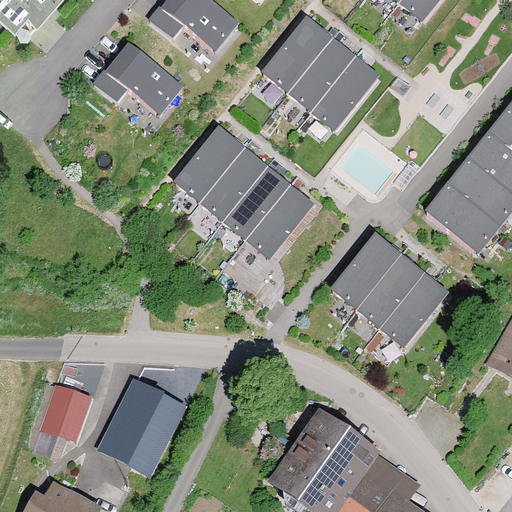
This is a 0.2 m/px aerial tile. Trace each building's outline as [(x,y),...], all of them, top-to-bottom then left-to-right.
[(65,0),(0,0),(0,10),(33,38),(65,0)] [(253,26),(221,0),(174,0),(156,21),(181,41),(190,30),(226,60),(253,26)] [(460,0),(395,0),(436,32),(460,0)] [(392,81),(314,20),(267,81),(345,142),(392,81)] [(194,88),(134,39),(98,84),(122,104),(131,93),(167,122),(194,88)] [(511,232),(511,125),(437,222),(489,262),(511,232)] [(328,208),(230,126),(181,184),(279,266),(328,208)] [(444,293),(376,237),(335,287),(403,343),(444,293)] [(511,326),(492,360),(511,372),(511,326)] [(153,475),(187,403),(133,378),(99,449),(153,475)] [(98,408),(58,393),(43,433),(83,448),(98,408)] [(413,511),(426,496),(326,422),(268,501),(282,511),(413,511)] [(34,511),(86,511),(51,488),(34,511)]
